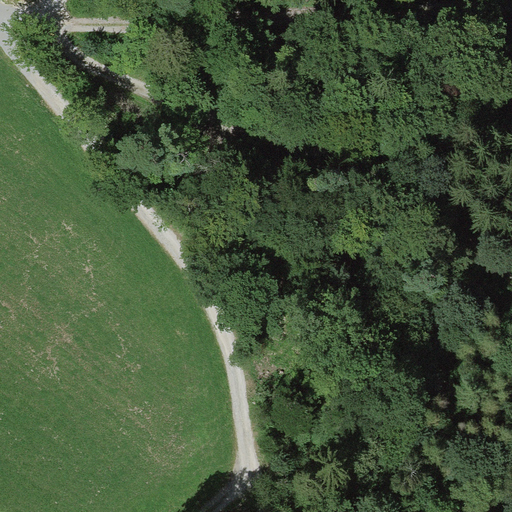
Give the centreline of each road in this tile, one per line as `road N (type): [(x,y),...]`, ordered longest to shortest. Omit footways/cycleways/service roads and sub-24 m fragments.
road 1 (track): [(265,511),(216,317),(0,26)]
road 2 (track): [(49,25),(511,3)]
road 3 (track): [(49,25),(71,48),(157,97),(237,128),(324,146)]
road 4 (track): [(324,146),(390,178),(511,278)]
